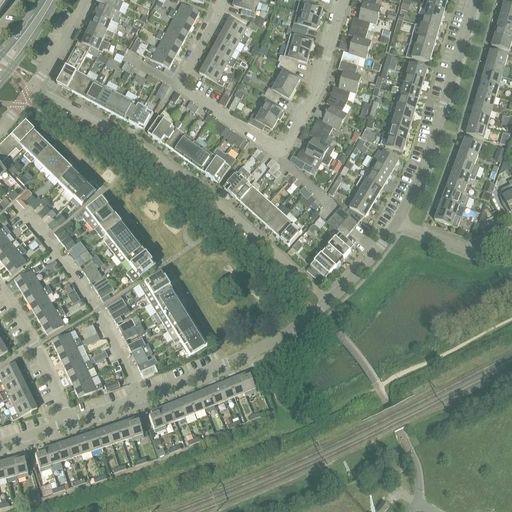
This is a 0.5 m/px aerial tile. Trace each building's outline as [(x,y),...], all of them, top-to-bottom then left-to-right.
[(0,0),(0,12),(4,7),(8,0),(0,0)] [(124,3),(117,1),(116,0),(98,0),(97,4),(99,5),(120,13),(124,3)] [(242,10),(240,15),(240,16),(255,20),(259,3),(248,0),(235,0),(234,7),(242,10)] [(312,0),(300,0),(300,3),(305,4),(302,15),(320,20),(323,9),(314,7),(312,6),(314,0),(312,0)] [(377,0),(358,0),(358,2),(363,3),(361,12),(379,17),(381,8),(375,6),(377,0)] [(404,0),(403,4),(401,10),(407,11),(410,2),(404,0)] [(448,1),(444,0),(425,0),(424,5),(445,11),(448,1)] [(118,18),(120,13),(99,5),(95,15),(118,25),(120,21),(118,18)] [(172,10),(170,13),(193,26),(200,15),(182,5),(178,13),(172,10)] [(426,10),(424,17),(441,22),(445,11),(424,5),(424,6),(421,6),(420,9),(426,10)] [(511,7),(504,5),(501,16),(511,19),(511,7)] [(376,26),(379,17),(361,12),(358,20),(353,19),(351,28),(368,33),(370,24),(376,26)] [(170,28),(187,37),(193,26),(170,13),(168,17),(174,20),(170,28)] [(316,31),(320,20),(302,15),(297,14),(292,30),(306,35),(308,29),(316,31)] [(114,35),(118,25),(95,15),(91,25),(114,35)] [(511,19),(501,16),(498,26),(511,30),(511,19)] [(258,17),(256,20),(254,24),(262,28),(265,20),(258,17)] [(441,22),(424,17),(421,27),(438,32),(441,22)] [(230,19),(224,30),(247,43),(249,40),(243,36),(248,29),(230,19)] [(111,40),(114,35),(91,25),(86,35),(103,42),(105,37),(111,40)] [(438,32),(421,27),(416,26),(413,37),(435,43),(438,32)] [(511,30),(498,26),(495,37),(511,41),(511,30)] [(160,32),(158,35),(181,48),(187,37),(170,28),(166,35),(160,32)] [(374,34),(368,33),(351,28),(348,37),(353,38),(351,46),(369,52),(374,34)] [(287,47),(310,54),(313,43),(305,40),(306,35),(292,30),(288,29),(287,35),(290,36),(287,47)] [(224,30),(218,42),(235,51),(239,44),(245,47),(247,43),(224,30)] [(103,42),(86,35),(82,45),(91,49),(96,51),(102,54),(104,49),(107,49),(109,45),(103,42)] [(162,42),(159,48),(176,58),(181,48),(158,35),(156,39),(162,42)] [(410,47),(432,53),(435,43),(413,37),(410,47)] [(509,52),(511,42),(511,41),(495,37),(492,48),(509,52)] [(235,51),(218,42),(212,53),(235,65),(237,62),(231,58),(235,51)] [(91,49),(82,45),(78,43),(64,69),(65,68),(66,68),(64,72),(75,78),(77,73),(88,54),(91,49)] [(366,61),(369,52),(351,46),(348,55),(343,53),(341,62),(358,67),(360,59),(366,61)] [(307,65),(310,54),(287,47),(284,58),(280,57),(278,62),(280,63),(296,70),(296,69),(298,62),(307,65)] [(407,58),(412,59),(429,64),(432,53),(410,47),(407,58)] [(176,58),(159,48),(154,57),(148,54),(146,58),(169,71),(176,58)] [(88,54),(93,57),(96,51),(91,49),(88,54)] [(491,51),(488,62),(505,67),(508,56),(491,51)] [(212,53),(206,63),(224,72),(227,66),(233,69),(235,65),(212,53)] [(388,57),(384,69),(389,70),(392,58),(388,57)] [(105,67),(111,70),(114,64),(109,61),(106,67),(105,67)] [(355,75),(358,67),(341,62),(338,71),(343,73),(341,81),(359,86),(361,77),(355,75)] [(502,77),(505,67),(488,62),(485,72),(502,77)] [(224,72),(206,63),(199,75),(223,88),(225,84),(219,80),(224,72)] [(292,76),(296,70),(280,63),(277,68),(284,72),(278,82),(295,91),(300,81),(292,76)] [(125,64),(123,69),(122,71),(131,76),(134,69),(125,64)] [(410,65),(407,75),(424,80),(427,70),(410,65)] [(64,72),(60,79),(57,85),(68,91),(75,78),(64,72)] [(96,72),(91,81),(87,79),(77,96),(87,101),(101,75),(96,72)] [(482,83),(499,88),(502,77),(485,72),(482,83)] [(77,73),(75,78),(68,91),(77,96),(87,79),(77,73)] [(421,91),(424,80),(407,75),(403,74),(401,78),(406,79),(404,86),(421,91)] [(107,78),(101,75),(87,101),(96,106),(106,89),(102,87),(107,78)] [(145,82),(150,85),(151,85),(154,79),(149,77),(146,81),(145,82)] [(144,85),(145,82),(146,81),(141,79),(138,85),(143,87),(144,85)] [(333,88),(331,97),(347,104),(348,101),(354,103),(359,86),(341,81),(338,89),(333,88)] [(289,101),(295,91),(278,82),(273,92),(269,89),(266,94),(277,101),(279,102),(281,96),(289,101)] [(496,98),(499,88),(482,83),(479,94),(496,98)] [(418,101),(421,91),(404,86),(401,96),(418,101)] [(106,112),(115,94),(106,89),(96,106),(106,112)] [(235,97),(235,98),(241,101),(242,101),(244,96),(237,93),(235,97)] [(115,94),(106,112),(115,117),(125,99),(115,94)] [(175,105),(178,100),(181,97),(176,94),(171,102),(175,105)] [(279,102),(277,101),(266,94),(263,100),(267,102),(261,112),(278,121),(283,111),(276,107),(279,102)] [(494,106),(496,98),(479,94),(476,104),(497,110),(498,107),(494,106)] [(224,95),(219,105),(225,108),(231,99),(224,95)] [(401,96),(398,107),(415,112),(418,101),(401,96)] [(347,104),(331,97),(326,105),(331,107),(327,115),(343,124),(348,116),(342,113),(347,104)] [(235,98),(229,110),(234,113),(241,101),(235,98)] [(125,122),(134,104),(125,99),(115,117),(125,122)] [(136,101),(134,104),(125,122),(134,127),(144,109),(147,105),(142,102),(139,102),(136,101)] [(187,109),(191,112),(195,106),(191,103),(188,107),(187,109)] [(473,115),(490,120),(491,115),(496,116),(498,110),(497,110),(476,104),(473,115)] [(195,106),(191,112),(195,115),(199,109),(195,106)] [(412,122),(415,112),(398,107),(395,117),(412,122)] [(144,109),(134,127),(144,132),(154,115),(144,109)] [(272,131),(278,121),(261,112),(258,118),(253,116),(248,125),(253,127),(256,122),(272,131)] [(148,135),(157,141),(168,125),(163,121),(166,118),(162,115),(148,135)] [(318,120),(313,128),(329,137),(333,129),(339,132),(343,124),(327,115),(322,123),(318,120)] [(487,130),(490,120),(473,115),(470,125),(487,130)] [(204,122),(208,125),(213,119),(209,116),(204,122)] [(409,133),(412,122),(395,117),(392,128),(409,133)] [(213,119),(208,125),(212,128),(217,121),(213,119)] [(368,120),(367,126),(366,129),(373,131),(375,122),(368,120)] [(0,165),(15,150),(33,132),(24,124),(11,137),(10,136),(11,135),(10,135),(0,145),(0,165)] [(177,131),(168,125),(157,141),(165,147),(177,131)] [(484,141),(487,130),(470,125),(467,136),(484,141)] [(313,139),(309,146),(326,156),(330,147),(325,144),(329,137),(313,128),(309,136),(313,139)] [(406,143),(409,133),(392,128),(389,135),(384,133),(383,137),(406,143)] [(221,136),(225,139),(230,131),(227,129),(221,136)] [(174,153),(186,137),(177,131),(165,147),(174,153)] [(230,131),(225,139),(229,142),(234,134),(230,131)] [(365,131),(362,139),(367,141),(371,133),(365,131)] [(40,139),(33,132),(15,150),(19,153),(22,150),(26,153),(40,139)] [(503,134),(500,145),(506,146),(509,136),(503,134)] [(195,143),(186,137),(174,153),(183,160),(195,143)] [(406,143),(383,137),(382,140),(387,141),(385,149),(403,154),(406,143)] [(34,161),(48,147),(40,139),(26,153),(34,161)] [(465,139),(461,149),(478,156),(482,145),(465,139)] [(245,141),(242,145),(239,149),(243,152),(248,144),(245,141)] [(360,142),(356,149),(360,151),(364,144),(360,142)] [(192,166),(203,150),(195,143),(183,160),(192,166)] [(333,160),(326,156),(309,146),(305,154),(300,152),(296,160),(311,169),(315,161),(328,168),(333,160)] [(56,154),(48,147),(34,161),(42,169),(56,154)] [(501,164),(506,150),(498,148),(494,161),(501,164)] [(474,166),(478,156),(461,149),(458,160),(474,166)] [(212,156),(203,150),(192,166),(201,172),(212,156)] [(258,151),(252,157),(256,160),(262,154),(258,151)] [(383,153),(378,162),(393,172),(399,162),(383,153)] [(63,162),(56,154),(42,169),(50,176),(63,162)] [(221,162),(212,156),(201,172),(210,178),(221,162)] [(388,181),(393,172),(378,162),(378,163),(372,159),(367,168),(372,172),(388,181)] [(471,176),(474,166),(458,160),(454,170),(471,176)] [(267,167),(271,170),(276,164),(272,161),(267,167)] [(71,170),(63,162),(50,176),(57,184),(71,170)] [(231,169),(221,162),(210,178),(219,185),(231,169)] [(337,162),(331,171),(337,174),(342,166),(337,162)] [(276,164),(271,170),(268,173),(272,176),(280,167),(276,164)] [(345,168),(340,175),(345,178),(349,171),(345,168)] [(79,177),(71,170),(57,184),(65,192),(79,177)] [(467,186),(471,176),(454,170),(450,180),(467,186)] [(224,189),(233,198),(246,183),(246,182),(249,179),(243,173),(240,171),(224,189)] [(359,177),(362,178),(382,190),(388,181),(372,172),(368,178),(366,177),(367,175),(361,172),(359,177)] [(278,188),(284,181),(286,178),(282,174),(273,183),(278,188)] [(20,175),(16,179),(23,187),(27,183),(20,175)] [(286,178),(284,181),(288,184),(293,178),(289,175),(286,178)] [(87,185),(79,177),(65,192),(61,196),(69,204),(73,199),(87,185)] [(293,178),(288,184),(291,187),(297,181),(293,178)] [(377,200),(382,190),(362,178),(356,187),(361,190),(377,200)] [(464,193),(467,186),(450,180),(446,190),(467,198),(468,195),(464,193)] [(337,181),(332,188),(337,191),(341,184),(337,181)] [(511,181),(510,182),(511,185),(510,186),(511,189),(511,192),(503,197),(511,214),(511,213),(511,181)] [(251,187),(246,183),(233,198),(240,204),(258,185),(255,183),(251,187)] [(95,193),(87,185),(73,199),(81,207),(95,193)] [(240,204),(248,212),(262,197),(256,192),(260,187),(258,185),(240,204)] [(487,185),(484,193),(491,195),(494,188),(487,185)] [(304,197),(308,192),(304,188),(301,192),(299,193),(304,197)] [(337,191),(332,188),(328,195),(333,198),(337,191)] [(361,190),(355,200),(371,209),(377,200),(361,190)] [(465,201),(467,198),(446,190),(442,201),(459,207),(462,200),(465,201)] [(25,201),(31,195),(27,191),(15,202),(24,210),(28,205),(25,201)] [(309,192),(305,197),(303,198),(307,201),(313,196),(309,192)] [(484,193),(481,200),(489,203),(491,195),(484,193)] [(42,202),(38,197),(35,200),(32,195),(25,201),(33,210),(42,202)] [(270,204),(262,197),(248,212),(256,219),(270,204)] [(86,223),(91,219),(107,206),(100,198),(74,218),(77,222),(82,218),(86,223)] [(354,212),(364,218),(365,219),(371,209),(355,200),(350,209),(354,212)] [(455,217),(459,207),(442,201),(438,211),(455,217)] [(319,209),(314,203),(310,207),(316,212),(319,209)] [(265,226),(278,211),(270,204),(256,219),(265,226)] [(114,215),(107,206),(91,219),(86,223),(92,232),(94,231),(114,215)] [(482,224),(493,218),(489,210),(484,208),(479,222),(482,224)] [(349,217),(340,209),(336,214),(345,222),(349,217)] [(286,219),(278,211),(265,226),(273,233),(286,219)] [(462,219),(455,217),(438,211),(435,221),(458,230),(462,219)] [(358,225),(364,218),(354,212),(349,217),(358,225)] [(336,214),(332,218),(340,226),(345,222),(336,214)] [(121,223),(114,215),(94,231),(100,240),(105,236),(121,223)] [(65,221),(60,216),(53,221),(57,227),(65,221)] [(349,217),(345,222),(354,230),(358,225),(349,217)] [(336,231),(340,226),(332,218),(327,223),(336,231)] [(294,226),(286,219),(273,233),(281,241),(294,226)] [(349,234),(354,230),(345,222),(340,226),(349,234)] [(105,236),(108,240),(104,243),(107,248),(127,232),(121,223),(105,236)] [(469,240),(472,241),(484,235),(478,225),(475,224),(469,240)] [(302,233),(294,226),(281,241),(289,248),(302,233)] [(336,231),(340,235),(340,234),(345,239),(349,234),(340,226),(336,231)] [(57,239),(63,234),(60,230),(54,234),(57,239)] [(10,234),(7,231),(0,236),(0,252),(10,245),(4,238),(10,234)] [(134,241),(127,232),(107,248),(114,256),(134,241)] [(354,247),(345,239),(340,234),(340,235),(333,243),(348,256),(355,248),(354,247)] [(34,241),(28,247),(32,252),(38,246),(34,241)] [(141,249),(134,241),(114,256),(121,265),(125,262),(141,249)] [(348,256),(333,243),(325,251),(340,264),(348,256)] [(64,249),(67,252),(73,247),(70,244),(65,248),(64,249)] [(0,252),(0,264),(2,267),(23,250),(20,247),(15,251),(10,245),(0,252)] [(323,254),(318,259),(333,272),(340,264),(325,251),(321,247),(318,250),(323,254)] [(73,248),(67,253),(70,256),(73,261),(79,256),(73,248)] [(288,254),(292,257),(297,251),(294,248),(288,254)] [(125,262),(132,270),(148,258),(141,249),(125,262)] [(25,253),(23,250),(2,267),(10,277),(26,265),(20,258),(25,253)] [(77,265),(79,268),(85,264),(79,257),(74,261),(77,265)] [(148,258),(132,270),(126,275),(133,284),(154,267),(148,258)] [(325,281),(333,272),(318,259),(310,268),(325,281)] [(86,278),(96,271),(92,264),(81,271),(86,278)] [(20,293),(37,283),(33,276),(39,273),(36,269),(14,282),(20,293)] [(86,278),(89,283),(90,285),(101,278),(96,271),(86,278)] [(139,286),(144,295),(166,282),(160,273),(139,286)] [(94,290),(97,296),(110,287),(107,282),(94,290)] [(144,295),(150,305),(172,291),(166,282),(144,295)] [(37,283),(20,293),(27,304),(50,291),(47,287),(42,291),(37,283)] [(110,287),(97,296),(100,301),(113,292),(110,287)] [(27,304),(33,315),(50,305),(46,298),(52,294),(50,291),(27,304)] [(156,314),(160,311),(177,301),(172,291),(150,305),(156,314)] [(67,296),(70,302),(77,297),(74,292),(67,296)] [(121,300),(106,309),(110,316),(125,307),(121,300)] [(177,301),(160,311),(156,314),(161,323),(183,310),(177,301)] [(33,315),(40,326),(62,312),(60,309),(54,312),(50,305),(33,315)] [(161,323),(167,333),(189,319),(183,310),(161,323)] [(62,312),(40,326),(46,337),(63,327),(59,319),(65,316),(62,312)] [(173,342),(177,339),(194,329),(189,319),(167,333),(173,342)] [(117,328),(120,335),(133,328),(134,327),(131,320),(117,328)] [(136,336),(133,328),(120,335),(124,342),(136,336)] [(200,338),(194,329),(177,339),(183,348),(200,338)] [(56,354),(80,343),(79,339),(72,342),(69,334),(51,343),(56,354)] [(96,335),(84,341),(86,347),(99,341),(96,335)] [(206,347),(200,338),(183,348),(189,358),(206,347)] [(130,353),(145,346),(141,339),(127,346),(130,353)] [(56,354),(62,366),(80,357),(76,350),(82,347),(80,343),(56,354)] [(148,353),(145,346),(130,353),(134,360),(133,360),(135,364),(146,359),(144,355),(148,353)] [(93,358),(95,364),(108,358),(105,352),(93,358)] [(62,366),(67,377),(91,366),(89,362),(83,365),(80,357),(62,366)] [(146,359),(135,364),(137,368),(148,363),(146,359)] [(0,381),(3,387),(20,378),(13,365),(0,371),(0,381)] [(67,377),(72,389),(90,380),(87,373),(93,370),(91,366),(67,377)] [(154,367),(139,373),(142,380),(142,381),(157,375),(154,367)] [(244,376),(237,379),(243,395),(244,398),(255,393),(249,377),(245,378),(244,376)] [(20,378),(3,387),(5,392),(0,395),(0,397),(1,399),(25,388),(20,378)] [(227,383),(233,399),(243,395),(237,379),(227,383)] [(94,388),(90,380),(72,389),(78,401),(102,389),(100,385),(94,388)] [(117,382),(104,387),(106,393),(120,388),(117,382)] [(227,383),(217,387),(224,403),(233,399),(227,383)] [(217,387),(207,391),(214,407),(224,403),(217,387)] [(30,398),(25,388),(1,399),(3,403),(9,400),(12,406),(30,398)] [(197,395),(204,411),(214,407),(207,391),(197,395)] [(197,395),(187,399),(194,415),(204,411),(197,395)] [(30,398),(12,406),(16,415),(10,418),(12,422),(36,411),(30,398)] [(177,403),(184,419),(194,415),(187,399),(177,403)] [(177,403),(167,407),(174,423),(184,419),(177,403)] [(167,407),(158,411),(164,427),(174,423),(167,407)] [(165,430),(164,427),(158,411),(150,414),(151,417),(148,418),(155,434),(165,430)] [(125,423),(131,440),(132,443),(143,439),(137,422),(134,423),(133,421),(125,423)] [(125,423),(115,426),(121,443),(131,440),(125,423)] [(105,430),(111,447),(121,443),(115,426),(105,430)] [(105,430),(95,433),(101,450),(111,447),(105,430)] [(90,453),(101,450),(95,433),(85,437),(90,453)] [(85,437),(75,440),(80,457),(90,453),(85,437)] [(75,440),(65,444),(70,460),(80,457),(75,440)] [(70,460),(65,444),(54,447),(60,464),(70,460)] [(54,447),(44,450),(50,467),(60,464),(54,447)] [(50,467),(44,450),(37,453),(38,456),(34,457),(40,474),(51,470),(50,467)] [(11,461),(16,478),(16,480),(28,477),(23,460),(19,461),(19,458),(11,461)] [(11,461),(1,463),(5,480),(16,478),(11,461)] [(383,503),(377,511),(385,511),(389,507),(383,503)]
